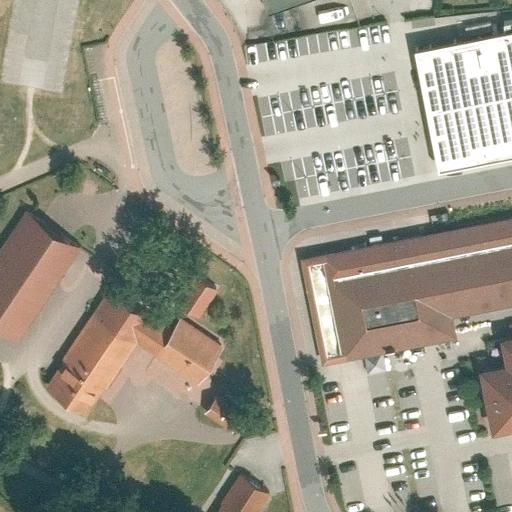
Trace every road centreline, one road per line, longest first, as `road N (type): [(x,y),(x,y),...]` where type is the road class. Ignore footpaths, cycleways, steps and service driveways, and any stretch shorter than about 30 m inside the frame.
road 1 (residential): [(317,511),(258,227)]
road 2 (residential): [(184,3),(154,29),(140,62),(162,172),(201,195),(250,187)]
road 3 (residential): [(258,227),(511,178)]
road 4 (residential): [(250,187),(215,42),(184,3)]
